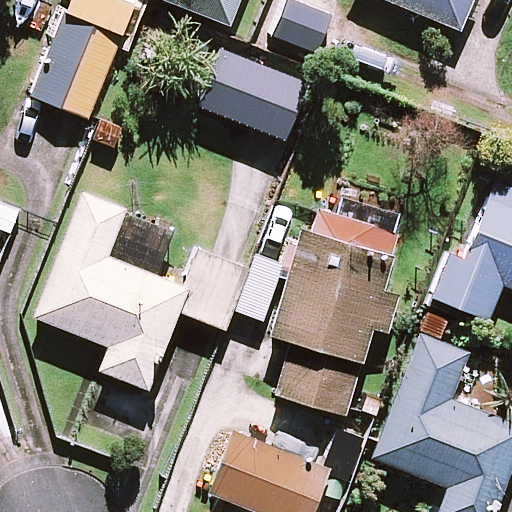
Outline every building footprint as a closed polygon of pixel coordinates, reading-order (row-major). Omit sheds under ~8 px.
[(64,0),(25,91),(83,116),(112,47),(123,52),(145,1),(142,0),(64,0)] [(166,0),(224,22),(232,0),(166,0)] [(327,2),(323,0),(275,0),(262,34),(307,52),(327,2)] [(463,0),(386,0),(453,27),(463,0)] [(511,189),(488,179),(458,254),(445,249),(427,293),(482,316),(497,280),(511,286),(511,189)] [(403,204),(340,180),(329,209),(313,203),(286,273),(196,240),(180,284),(100,254),(118,206),(76,190),(30,314),(103,341),(94,366),(142,384),(171,307),(220,325),(227,306),(265,320),(260,333),(286,343),(269,387),(336,412),(369,323),(380,327),(393,292),(373,284),(403,204)] [(462,350),(415,332),(367,453),(441,482),(429,511),(430,511),(483,511),(511,440),(511,421),(444,395),(462,350)] [(301,511),(320,467),(226,429),(202,488),(261,511),(301,511)]
